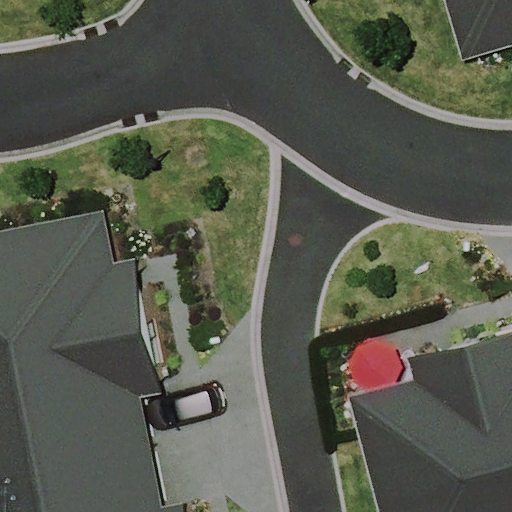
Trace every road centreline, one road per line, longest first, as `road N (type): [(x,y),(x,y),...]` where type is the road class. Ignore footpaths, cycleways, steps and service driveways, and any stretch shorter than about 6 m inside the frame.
road 1 (residential): [(350,128),(289,298),(282,388),(306,511)]
road 2 (residential): [(350,128),(511,178)]
road 3 (residential): [(282,0),(350,128)]
